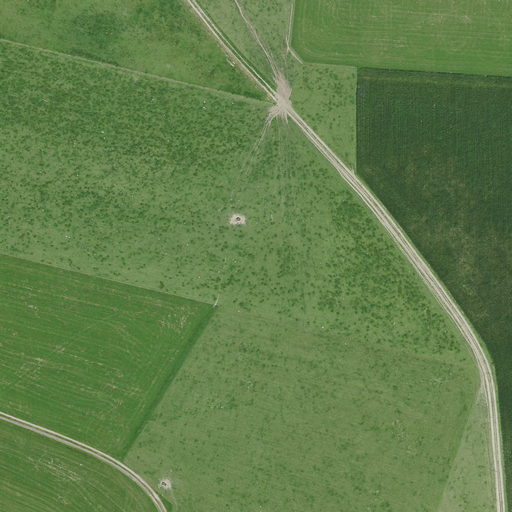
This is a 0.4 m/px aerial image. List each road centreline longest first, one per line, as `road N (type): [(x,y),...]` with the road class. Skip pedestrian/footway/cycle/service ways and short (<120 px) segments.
road 1 (track): [(502,511),(488,379),(468,332),(372,201),(191,0)]
road 2 (track): [(0,413),(116,463),(140,479),(163,511)]
